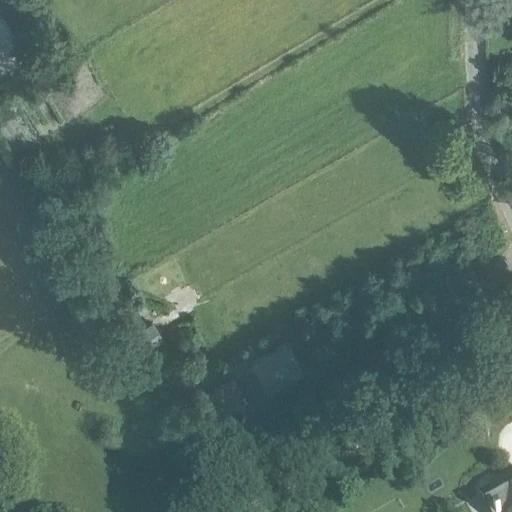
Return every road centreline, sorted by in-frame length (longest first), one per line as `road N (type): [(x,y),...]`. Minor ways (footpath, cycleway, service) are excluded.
road 1 (track): [(53,144),(105,114),(168,130),(377,0)]
road 2 (track): [(248,511),(511,373)]
road 3 (track): [(314,358),(372,339),(511,260)]
road 4 (residential): [(511,207),(479,127),(474,0)]
